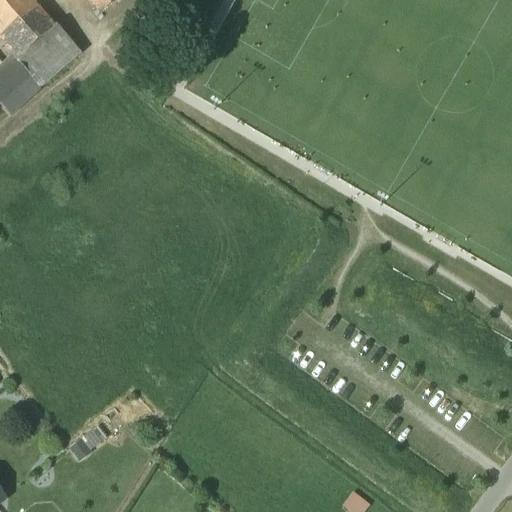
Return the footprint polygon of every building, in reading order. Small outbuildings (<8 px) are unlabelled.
[(0,0),(0,35),(20,59),(52,30),(26,0),(0,0)] [(116,0),(90,0),(102,13),(116,0)] [(20,59),(0,76),(0,108),(9,117),(39,90),(40,91),(81,55),(56,27),(52,30),(20,59)] [(134,47),(122,35),(107,50),(119,62),(134,47)] [(58,99),(41,115),(49,124),(66,108),(58,99)]
